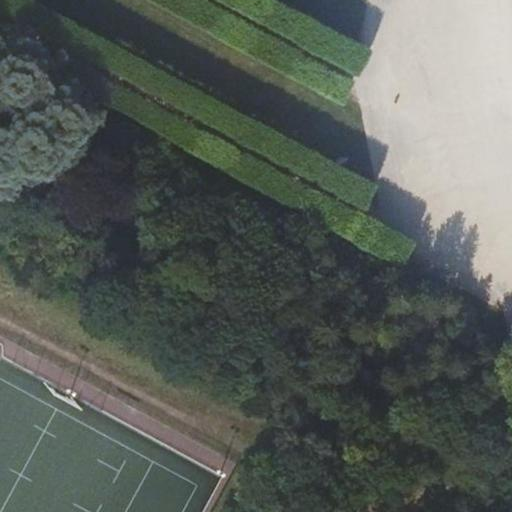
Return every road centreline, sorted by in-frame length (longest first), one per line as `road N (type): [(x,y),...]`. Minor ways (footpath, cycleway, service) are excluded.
road 1 (track): [(0,23),(511,298)]
road 2 (track): [(191,0),(368,96),(418,0)]
road 3 (track): [(397,237),(368,96),(511,172)]
